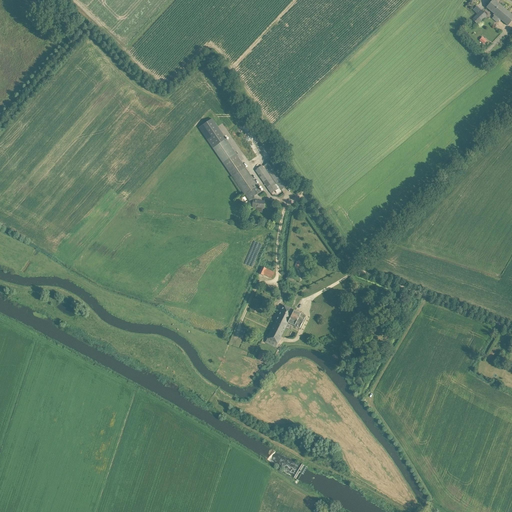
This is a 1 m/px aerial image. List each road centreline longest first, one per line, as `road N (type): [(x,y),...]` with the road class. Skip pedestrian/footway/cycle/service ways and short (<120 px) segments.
road 1 (track): [(356,269),(214,59),(160,89),(87,31),(0,127)]
road 2 (track): [(511,329),(356,269)]
